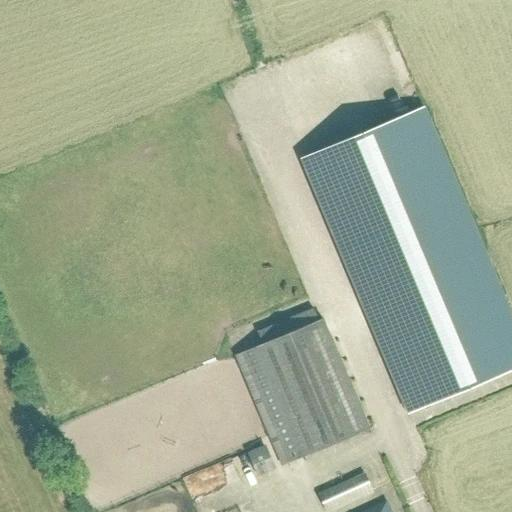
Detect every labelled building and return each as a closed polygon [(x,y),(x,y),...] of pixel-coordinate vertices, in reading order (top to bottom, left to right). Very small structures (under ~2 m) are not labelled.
[(511,368),(511,321),(423,109),(303,159),(409,412),(511,368)] [(282,466),(301,457),(369,428),(321,318),(235,355),(282,466)] [(268,444),(248,453),(257,476),(278,467),(268,444)] [(364,473),(318,493),(325,509),(371,490),(364,473)] [(390,511),(386,502),(363,511),(390,511)]
